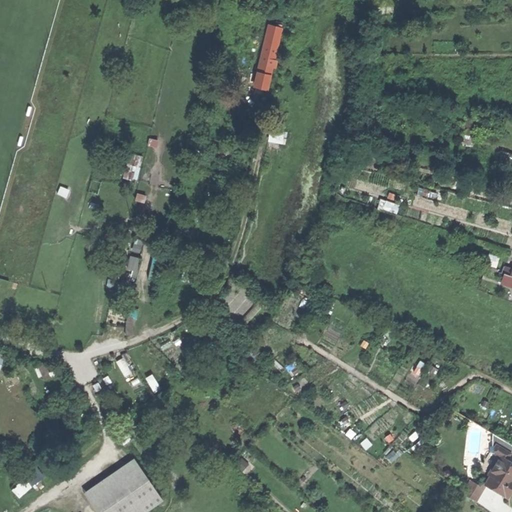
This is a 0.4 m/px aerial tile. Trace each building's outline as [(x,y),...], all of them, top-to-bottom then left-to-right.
[(269,25),(265,43),(254,86),(265,89),(269,73),(271,67),(273,68),(275,60),(273,60),(276,46),(280,28),(281,25),(277,24),(276,27),(269,25)] [(136,240),(128,275),(137,277),(145,242),(136,240)] [(511,275),(506,274),(498,297),(508,300),(511,288),(511,275)] [(69,315),(73,298),(61,295),(56,312),(69,315)] [(92,303),(73,298),(69,315),(88,320),(92,303)] [(71,344),(81,347),(86,328),(66,323),(62,342),(71,344)] [(125,377),(131,373),(127,366),(132,363),(126,352),(121,355),(123,358),(116,362),(125,377)] [(156,367),(166,360),(159,352),(149,359),(156,367)] [(147,375),(159,395),(175,385),(163,365),(147,375)] [(493,446),(500,447),(503,439),(494,434),(493,446)] [(511,490),(511,463),(507,460),(511,452),(509,451),(511,446),(511,444),(503,439),(500,447),(493,446),(490,447),(489,454),(481,467),(482,471),(488,475),(490,476),(485,485),(480,482),(478,485),(472,481),(464,494),(477,502),(484,489),(486,485),(507,498),(511,490)] [(3,446),(24,463),(28,458),(8,441),(3,446)] [(146,511),(164,499),(136,458),(86,493),(99,511),(146,511)] [(21,495),(36,484),(31,476),(15,488),(21,495)]
